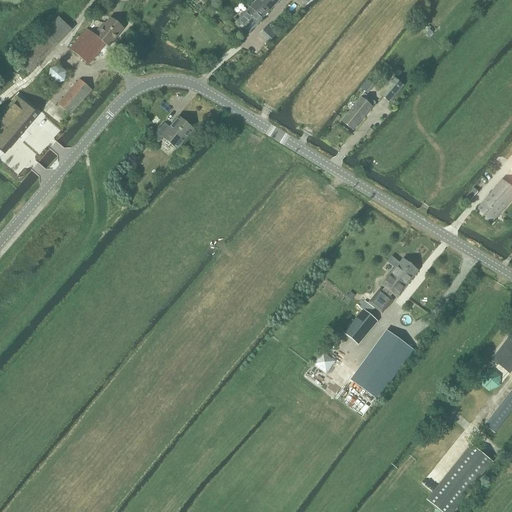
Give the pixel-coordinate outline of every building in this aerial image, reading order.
[(279,0),(257,0),(250,8),(262,19),(279,0)] [(237,21),(249,33),(262,19),(250,8),(237,21)] [(58,17),(28,50),(17,61),(31,74),(72,30),(58,17)] [(94,35),(88,30),(70,49),(89,65),(106,45),(109,47),(123,29),(110,19),(106,24),(104,23),(94,35)] [(427,28),(429,30),(425,34),(429,37),(433,33),(431,32),(433,30),(429,26),(430,24),(426,20),(421,26),(425,30),(427,28)] [(261,34),(269,42),(276,35),(267,27),(261,34)] [(59,66),(50,69),(49,78),(55,84),(64,82),(66,72),(59,66)] [(389,103),(403,86),(394,79),(380,96),(389,103)] [(92,90),(80,80),(58,105),(70,115),(92,90)] [(374,102),(363,93),(352,107),(363,116),(374,102)] [(16,95),(0,114),(0,149),(5,154),(38,113),(16,95)] [(352,129),(363,116),(352,107),(341,121),(352,129)] [(153,136),(160,142),(164,137),(176,148),(194,129),(179,116),(170,126),(165,122),(153,136)] [(511,200),(511,188),(502,180),(476,210),(492,223),(511,200)] [(478,192),(473,188),(464,199),(469,203),(478,192)] [(389,276),(394,280),(396,278),(406,286),(417,272),(403,260),(399,264),(392,258),(388,262),(396,268),(389,276)] [(382,292),(379,290),(369,303),(382,313),(392,300),(389,298),(392,294),(396,298),(406,286),(396,278),(394,280),(389,276),(382,285),(385,288),(382,292)] [(359,308),(362,311),(345,333),(358,344),(376,322),(368,316),(374,309),(364,302),(359,308)] [(385,331),(368,356),(360,367),(387,386),(413,350),(385,331)] [(511,334),(493,360),(510,373),(511,370),(511,334)] [(492,370),(482,374),(481,385),(489,391),(499,387),(501,376),(492,370)] [(494,433),(511,410),(511,391),(484,426),(494,433)] [(426,500),(441,511),(452,511),(493,462),(471,444),(426,500)]
